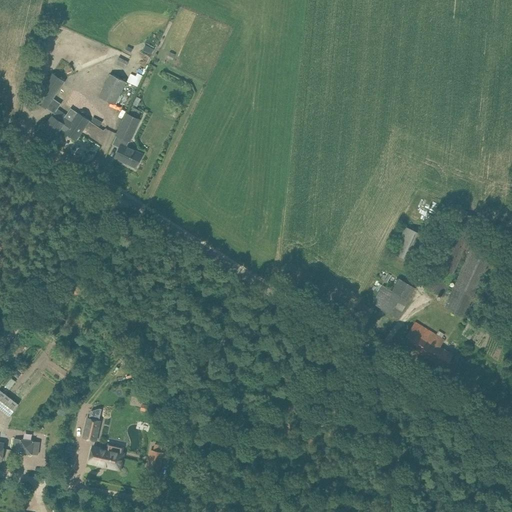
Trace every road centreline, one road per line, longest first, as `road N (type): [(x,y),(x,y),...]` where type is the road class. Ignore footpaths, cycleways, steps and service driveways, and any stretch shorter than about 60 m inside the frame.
road 1 (unclassified): [(511,427),(120,186)]
road 2 (track): [(208,503),(73,247)]
road 3 (unclassified): [(0,343),(120,186)]
road 4 (unclassified): [(120,186),(0,106)]
